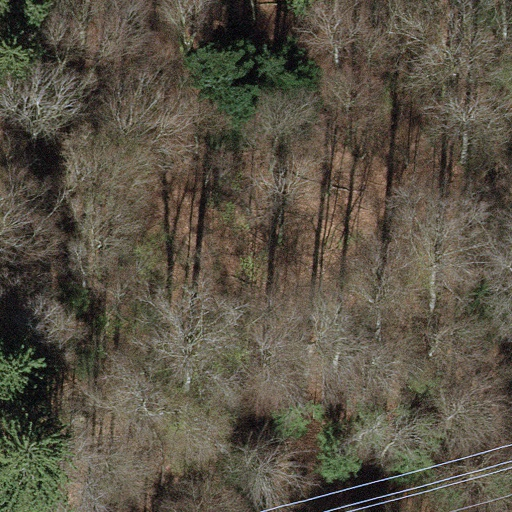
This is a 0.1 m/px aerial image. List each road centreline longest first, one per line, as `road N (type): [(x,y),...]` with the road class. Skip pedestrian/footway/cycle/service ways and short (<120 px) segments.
road 1 (track): [(153,0),(205,269),(289,511)]
road 2 (track): [(511,192),(475,119),(445,0)]
